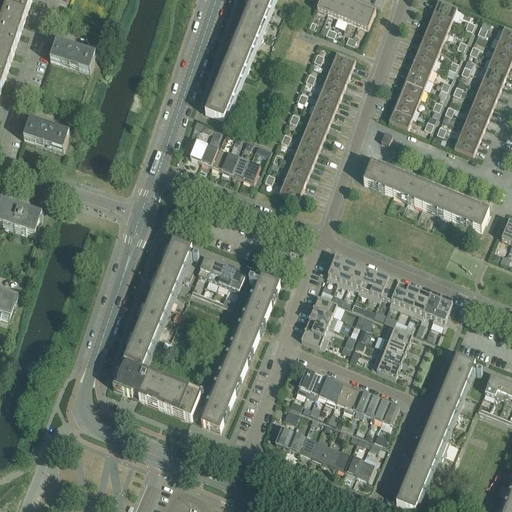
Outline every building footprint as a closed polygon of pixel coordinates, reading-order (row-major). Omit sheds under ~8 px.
[(10,0),(7,9),(27,16),(32,0),(10,0)] [(253,0),(206,118),(224,126),(275,0),(253,0)] [(335,0),(322,0),(317,14),(328,18),(335,0)] [(346,3),(336,0),(335,0),(328,18),(338,22),(346,3)] [(346,3),(338,22),(348,26),(356,8),(346,3)] [(439,5),(434,16),(453,24),(458,13),(439,5)] [(366,12),(356,8),(348,26),(358,30),(366,12)] [(27,16),(7,9),(0,30),(0,42),(16,48),(27,16)] [(376,16),(366,12),(358,30),(368,35),(376,16)] [(453,24),(434,16),(430,26),(449,34),(453,24)] [(430,26),(426,36),(445,44),(449,34),(430,26)] [(511,35),(504,32),(500,43),(511,47),(511,35)] [(426,36),(422,46),(441,54),(445,44),(426,36)] [(0,78),(6,81),(16,48),(0,42),(0,78)] [(511,47),(500,43),(496,53),(511,59),(511,47)] [(422,46),(418,56),(437,64),(441,54),(422,46)] [(57,47),(53,57),(51,65),(90,79),(97,60),(57,47)] [(511,59),(496,53),(492,63),(511,70),(511,66),(511,59)] [(418,56),(414,67),(432,74),(437,64),(418,56)] [(333,69),(351,76),(356,66),(337,58),(333,69)] [(492,63),(488,73),(506,80),(511,70),(492,63)] [(414,67),(410,77),(428,84),(432,74),(414,67)] [(329,79),(347,86),(351,76),(333,69),(329,79)] [(488,73),(484,83),(502,90),(506,80),(488,73)] [(410,77),(405,87),(424,94),(428,84),(410,77)] [(325,89),(343,96),(347,86),(329,79),(325,89)] [(484,83),(479,93),(498,101),(502,90),(484,83)] [(405,87),(401,97),(420,104),(424,94),(405,87)] [(320,99),(339,106),(343,96),(325,89),(320,99)] [(479,93),(475,103),(494,111),(498,101),(479,93)] [(401,97),(397,107),(416,114),(420,104),(401,97)] [(316,109),(335,116),(339,106),(320,99),(316,109)] [(475,103),(471,113),(490,121),(494,111),(475,103)] [(397,107),(393,117),(412,124),(416,114),(397,107)] [(312,119),(331,126),(335,116),(316,109),(312,119)] [(471,113),(467,123),(486,131),(490,121),(471,113)] [(393,117),(390,124),(389,127),(408,134),(412,124),(393,117)] [(327,136),(331,126),(312,119),(308,129),(327,136)] [(467,123),(463,133),(482,141),(486,131),(467,123)] [(71,139),(31,125),(24,144),(64,158),(71,139)] [(304,139),(323,146),(327,136),(308,129),(304,139)] [(463,133),(459,143),(478,151),(482,141),(463,133)] [(381,146),(389,149),(393,140),(385,137),(381,146)] [(319,157),(323,146),(304,139),(300,149),(319,157)] [(478,151),(459,143),(455,153),(473,161),(478,151)] [(201,167),(208,150),(198,146),(191,163),(201,167)] [(271,160),(273,154),(259,149),(257,155),(271,160)] [(296,159),(315,167),(319,157),(300,149),(296,159)] [(219,154),(208,150),(201,167),(212,172),(219,154)] [(229,159),(219,154),(212,172),(222,176),(229,159)] [(240,163),(229,159),(222,176),(233,180),(240,163)] [(310,177),(315,167),(296,159),(292,169),(310,177)] [(251,167),(240,163),(233,180),(244,185),(251,167)] [(261,172),(251,167),(244,185),(254,189),(261,172)] [(288,179),(306,187),(310,177),(292,169),(288,179)] [(482,236),(489,217),(372,169),(371,171),(365,169),(362,177),(367,180),(364,187),(482,236)] [(302,197),(306,187),(288,179),(284,189),(302,197)] [(284,189),(279,199),(298,207),(302,197),(284,189)] [(20,213),(3,207),(0,216),(0,229),(36,242),(43,221),(25,215),(26,213),(21,211),(20,213)] [(511,248),(511,226),(509,226),(502,244),(511,248)] [(132,401),(133,398),(141,380),(143,374),(149,360),(181,281),(190,285),(191,284),(190,284),(198,266),(200,262),(197,260),(198,256),(192,254),(192,253),(174,246),(114,393),(132,401)] [(347,266),(336,262),(327,283),(338,287),(337,289),(347,266)] [(209,285),(216,268),(206,264),(199,280),(209,285)] [(357,270),(347,266),(337,289),(348,293),(357,270)] [(219,289),(226,272),(216,268),(209,285),(219,289)] [(368,275),(357,270),(348,293),(348,294),(349,292),(359,296),(358,298),(368,275)] [(229,293),(236,276),(226,272),(219,289),(229,293)] [(378,279),(368,275),(358,298),(369,302),(378,279)] [(239,297),(244,285),(246,280),(236,276),(229,293),(239,297)] [(389,283),(378,279),(369,302),(380,306),(389,283)] [(251,283),(249,287),(254,289),(259,290),(245,324),(202,429),(221,437),(281,290),(262,282),(256,280),(254,284),(251,283)] [(400,288),(389,283),(380,306),(380,307),(382,302),(392,306),(390,311),(400,288)] [(410,292),(400,288),(390,311),(401,315),(410,292)] [(410,292),(401,315),(411,319),(421,296),(410,292)] [(333,299),(323,294),(321,300),(331,304),(333,299)] [(431,300),(421,296),(411,319),(422,324),(431,300)] [(15,304),(0,299),(0,322),(8,325),(15,304)] [(442,305),(431,300),(422,324),(424,319),(434,323),(433,326),(442,305)] [(338,310),(319,302),(315,313),(338,323),(338,322),(333,320),(338,310)] [(453,309),(442,305),(433,326),(444,331),(453,309)] [(364,313),(354,309),(353,313),(363,317),(364,313)] [(375,316),(365,312),(363,317),(373,321),(375,316)] [(315,313),(310,324),(334,333),(338,323),(315,313)] [(385,320),(377,316),(374,322),(383,325),(385,320)] [(177,317),(174,324),(179,326),(182,319),(177,317)] [(397,324),(386,320),(384,326),(394,330),(397,324)] [(374,325),(366,322),(362,333),(370,336),(374,325)] [(310,324),(306,334),(329,344),(329,343),(325,342),(329,332),(333,334),(334,333),(310,324)] [(407,329),(397,325),(395,330),(405,334),(407,329)] [(421,327),(416,338),(421,340),(426,329),(421,327)] [(360,332),(355,330),(351,340),(356,342),(360,332)] [(413,341),(390,331),(385,342),(408,352),(413,341)] [(369,336),(363,333),(359,344),(365,346),(369,336)] [(306,334),(302,345),(325,355),(329,344),(306,334)] [(356,342),(350,340),(346,350),(352,353),(356,342)] [(408,352),(385,342),(381,353),(404,362),(408,352)] [(364,346),(359,344),(356,350),(362,353),(364,346)] [(351,353),(344,350),(342,355),(349,358),(351,353)] [(404,362),(381,353),(377,363),(400,373),(404,362)] [(360,356),(354,354),(350,365),(356,367),(360,356)] [(477,380),(478,381),(481,382),(483,377),(480,376),(481,372),(475,369),(457,362),(397,509),(404,511),(416,511),(472,378),(477,380)] [(377,363),(372,374),(395,384),(400,373),(377,363)] [(306,401),(316,378),(307,374),(297,397),(306,401)] [(316,405),(318,400),(325,382),(316,378),(306,401),(316,405)] [(141,380),(133,398),(140,401),(139,404),(141,404),(190,424),(192,425),(193,423),(199,408),(201,402),(149,380),(148,382),(141,380)] [(502,385),(492,381),(485,397),(495,402),(502,385)] [(334,386),(325,382),(318,400),(327,403),(334,386)] [(511,389),(511,388),(502,385),(495,402),(505,406),(511,389)] [(334,386),(327,403),(325,409),(334,413),(336,407),(344,390),(334,386)] [(353,393),(344,390),(336,407),(346,411),(353,393)] [(362,397),(353,393),(346,411),(343,417),(353,421),(355,415),(362,397)] [(355,415),(364,419),(371,401),(362,397),(355,415)] [(381,405),(371,401),(364,419),(374,423),(381,405)] [(293,404),(291,410),(301,414),(304,409),(293,404)] [(390,409),(381,405),(374,423),(383,426),(390,409)] [(400,413),(390,409),(383,426),(392,430),(400,413)] [(298,426),(301,418),(288,415),(286,423),(298,426)] [(288,453),(294,438),(295,436),(283,431),(276,448),(288,453)] [(295,436),(294,438),(288,453),(299,458),(305,443),(306,440),(295,436)] [(378,438),(376,445),(387,448),(389,441),(378,438)] [(299,458),(311,463),(317,447),(305,443),(299,458)] [(329,452),(317,447),(311,463),(322,467),(329,452)] [(340,457),(329,452),(322,467),(334,472),(340,457)] [(352,462),(340,457),(334,472),(346,477),(352,462)] [(353,460),(352,462),(346,477),(357,482),(364,467),(364,464),(353,460)] [(364,467),(357,482),(369,487),(375,471),(364,467)]
